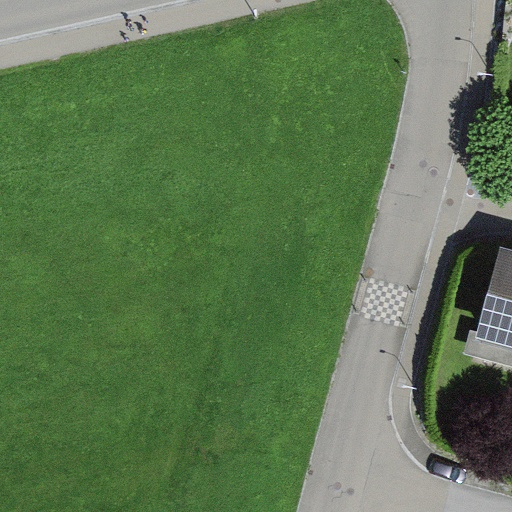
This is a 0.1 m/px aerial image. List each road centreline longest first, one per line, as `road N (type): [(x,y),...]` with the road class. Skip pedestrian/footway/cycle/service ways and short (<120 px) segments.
road 1 (residential): [(346,474),(445,78),(450,0)]
road 2 (residential): [(476,511),(346,474)]
